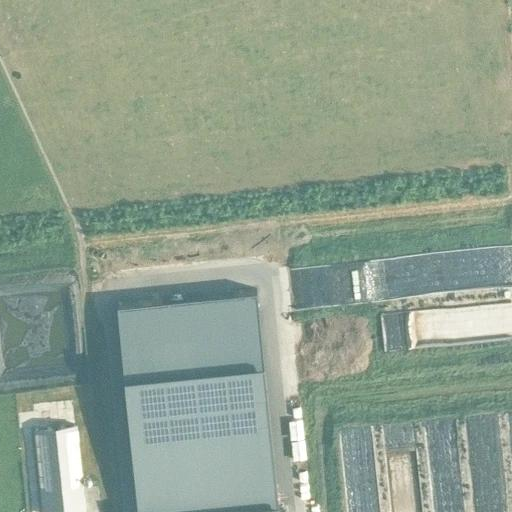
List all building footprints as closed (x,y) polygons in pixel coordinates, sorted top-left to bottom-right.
[(116,304),(127,409),(137,511),(278,511),(278,504),(270,505),(258,394),(248,291),(255,291),(255,296),(256,296),(256,290),(231,292),(231,293),(233,293),(235,310),(141,320),(139,302),(141,302),(140,301),(116,304)] [(454,410),(456,444),(484,442),(483,409),(454,410)] [(415,463),(443,462),(442,415),(413,415),(415,463)] [(356,424),(332,425),(333,460),(357,459),(356,424)] [(500,457),(511,456),(511,425),(499,426),(500,457)] [(77,511),(84,511),(76,426),(34,430),(42,511),(77,511)] [(404,469),(402,427),(374,429),(376,471),(404,469)] [(337,511),(366,511),(366,485),(337,486),(337,511)]
